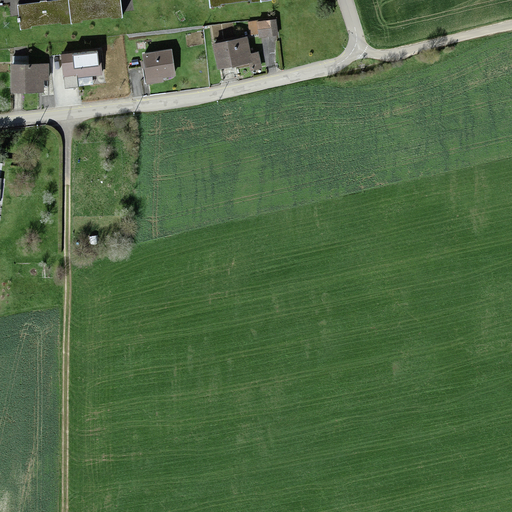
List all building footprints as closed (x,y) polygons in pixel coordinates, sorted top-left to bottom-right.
[(74,0),(18,5),(21,29),(122,20),(120,0),(74,0)] [(257,0),(206,0),(208,10),(258,5),(257,0)] [(275,24),(257,24),(257,38),(275,38),(275,24)] [(245,43),(212,49),(217,71),(255,63),(254,56),(248,57),(245,43)] [(102,54),(60,57),(62,80),(82,78),(82,82),(104,80),(102,54)] [(169,54),(142,57),(145,83),(172,80),(169,54)] [(29,60),(12,60),(12,97),(34,97),(34,85),(50,85),(49,68),(29,69),(29,60)]
